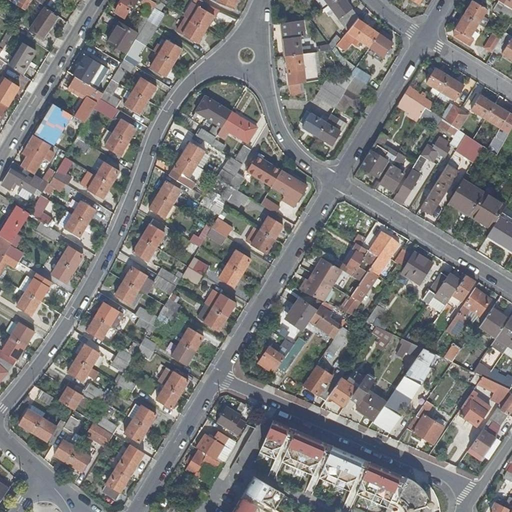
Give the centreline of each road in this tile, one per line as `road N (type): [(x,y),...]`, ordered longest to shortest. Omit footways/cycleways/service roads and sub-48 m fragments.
road 1 (residential): [(0,413),(72,315),(109,248),(159,123),(184,85),(228,62)]
road 2 (residential): [(475,489),(217,376)]
road 3 (residential): [(217,376),(332,181)]
road 4 (residential): [(332,181),(511,289)]
road 5 (residential): [(94,0),(0,155)]
road 6 (residential): [(332,181),(421,39)]
road 7 (residential): [(134,511),(217,376)]
road 8 (residential): [(254,71),(277,128),(301,161),(332,181)]
